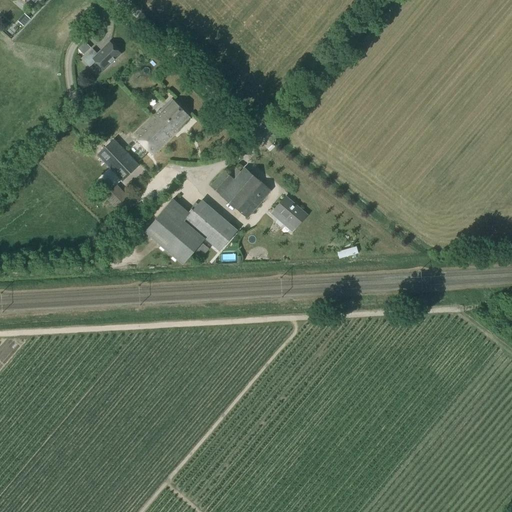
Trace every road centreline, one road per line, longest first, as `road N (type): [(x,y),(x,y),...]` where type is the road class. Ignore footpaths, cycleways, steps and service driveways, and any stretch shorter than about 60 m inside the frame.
road 1 (unclassified): [(257,143),(119,0)]
road 2 (unclassified): [(257,143),(380,0)]
